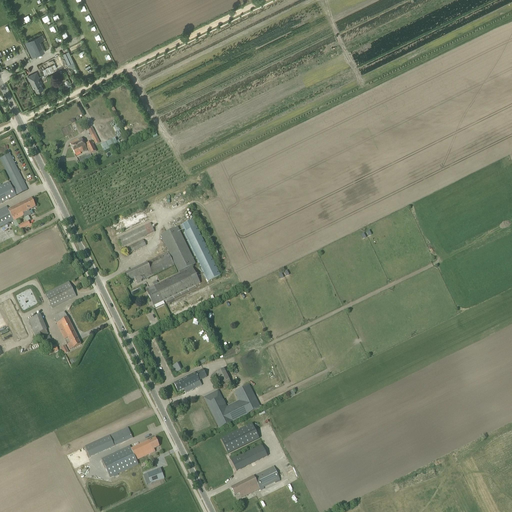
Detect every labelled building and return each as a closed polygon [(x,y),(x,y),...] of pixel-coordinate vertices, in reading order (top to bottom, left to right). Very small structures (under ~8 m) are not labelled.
[(42,35),(25,43),(32,58),(37,55),(32,45),(44,40),(42,35)] [(57,69),(62,67),(58,58),(40,66),(45,75),(57,70),(57,69)] [(41,85),(42,84),(39,77),(36,79),(33,74),(27,77),(33,89),(34,88),(36,93),(39,91),(39,93),(42,91),(41,90),(43,89),(41,85)] [(91,137),(95,145),(99,143),(95,134),(91,137)] [(87,150),(81,139),(70,144),(75,155),(83,151),(83,152),(87,150)] [(85,145),(90,155),(96,152),(91,142),(85,145)] [(9,155),(0,158),(0,160),(5,170),(14,189),(17,195),(27,190),(24,184),(9,154),(9,155)] [(0,204),(9,200),(8,199),(15,195),(13,190),(9,182),(2,186),(1,184),(0,184),(0,204)] [(19,226),(16,220),(23,217),(24,218),(31,215),(28,210),(35,207),(31,199),(8,210),(6,207),(0,210),(0,228),(12,222),(15,228),(19,226)] [(181,226),(208,282),(220,276),(193,220),(181,226)] [(28,221),(19,226),(21,230),(30,225),(28,221)] [(122,247),(154,232),(150,223),(118,239),(122,247)] [(160,235),(179,273),(192,267),(191,266),(195,264),(177,227),(160,235)] [(135,251),(132,245),(123,250),(126,255),(135,251)] [(135,279),(137,283),(174,265),(168,253),(125,274),(129,282),(135,279)] [(192,267),(179,273),(146,290),(154,306),(200,283),(192,267)] [(9,279),(13,286),(19,283),(14,276),(9,279)] [(45,294),(52,309),(76,296),(69,282),(45,294)] [(66,346),(69,350),(81,345),(64,312),(53,318),(64,340),(67,338),(70,344),(66,346)] [(29,319),(36,340),(48,335),(40,315),(29,319)] [(23,325),(15,328),(19,338),(27,335),(23,325)] [(46,350),(49,356),(58,351),(55,345),(46,350)] [(60,348),(64,355),(68,353),(65,346),(60,348)] [(177,364),(172,366),(176,373),(180,371),(177,364)] [(212,375),(218,386),(222,384),(225,390),(232,387),(231,385),(236,383),(234,378),(229,380),(224,369),(212,375)] [(195,373),(173,384),(178,392),(184,389),(184,390),(185,394),(202,386),(199,381),(197,377),(205,374),(203,370),(196,373),(195,373)] [(219,428),(260,408),(249,386),(236,393),(241,404),(227,411),(220,398),(207,404),(219,428)] [(259,439),(252,424),(220,440),(228,454),(259,439)] [(133,438),(129,430),(128,430),(128,429),(110,437),(114,447),(133,438)] [(154,449),(159,446),(155,438),(148,442),(148,441),(131,449),(130,446),(101,460),(110,478),(138,465),(136,461),(155,452),(154,449)] [(245,467),(239,457),(231,461),(236,471),(245,467)] [(231,487),(235,496),(239,494),(241,498),(280,480),(273,467),(231,487)] [(286,470),(288,475),(292,473),(295,471),(293,467),(286,470)] [(147,474),(150,484),(164,479),(160,469),(147,474)]
